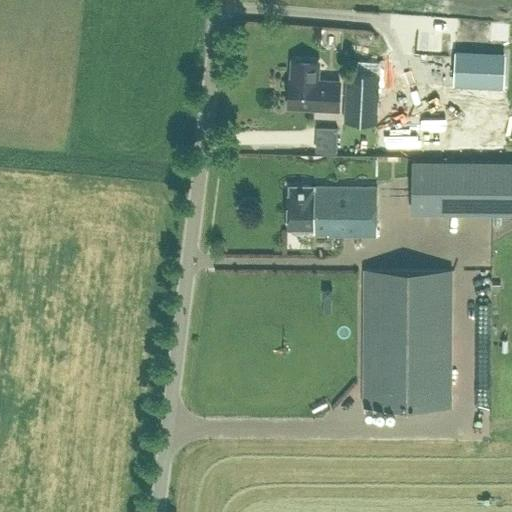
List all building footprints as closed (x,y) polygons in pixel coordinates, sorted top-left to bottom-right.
[(502,50),(453,50),(453,82),(502,82),(502,50)] [(316,79),(317,61),(289,59),(289,77),(288,77),(287,107),(335,109),(337,80),(316,79)] [(375,121),(377,74),(345,72),(343,120),(375,121)] [(511,82),(417,82),(416,132),(384,132),(384,154),(511,154),(511,82)] [(319,118),(318,141),(338,141),(339,118),(319,118)] [(511,160),(412,159),(412,212),(511,212),(511,160)] [(376,235),(376,187),(376,186),(329,185),(289,185),(289,195),(288,195),(287,228),(291,228),(293,231),(301,231),(303,228),(327,228),(327,234),(376,235)] [(451,406),(452,268),(362,267),(362,404),(451,406)]
